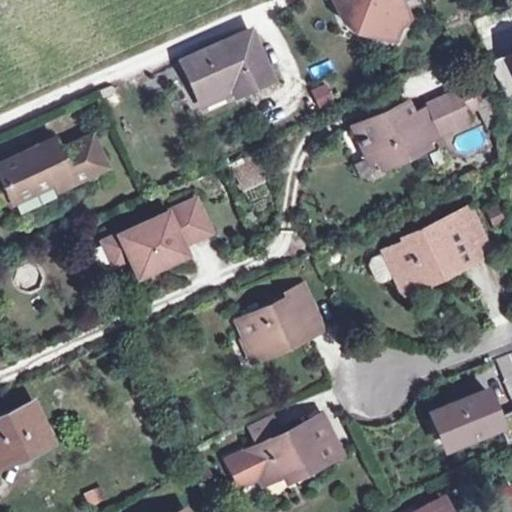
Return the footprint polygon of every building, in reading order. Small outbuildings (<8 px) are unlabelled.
[(333,0),(342,20),(381,35),(387,21),(400,26),(410,21),(400,0),(333,0)] [(387,21),(381,35),(393,40),(400,26),(387,21)] [(183,61),(199,98),(231,82),(234,90),(235,92),(269,77),(249,31),(183,61)] [(231,82),(199,98),(202,105),(234,90),(231,82)] [(316,109),(333,102),(326,83),(308,90),(316,109)] [(470,90),(459,94),(467,115),(478,110),(470,90)] [(459,94),(429,106),(440,135),(470,123),(459,94)] [(436,137),(428,118),(414,123),(407,104),(353,125),(360,143),(366,142),(374,160),(393,152),(394,156),(436,137)] [(89,135),(75,141),(90,173),(104,166),(89,135)] [(51,139),(30,149),(33,156),(55,147),(51,139)] [(0,162),(0,176),(0,177),(9,196),(11,200),(53,181),(56,188),(90,173),(75,141),(57,150),(56,146),(55,147),(33,156),(30,149),(0,162)] [(236,172),(243,187),(264,177),(257,162),(236,172)] [(0,199),(9,196),(0,177),(0,199)] [(113,264),(128,257),(137,275),(185,253),(181,244),(210,231),(195,199),(103,242),(113,264)] [(470,206),(455,213),(460,223),(476,259),(491,253),(470,206)] [(487,210),(493,224),(503,220),(496,206),(487,210)] [(455,213),(438,221),(443,230),(460,223),(455,213)] [(415,236),(402,241),(383,250),(384,253),(372,258),(370,264),(376,278),(382,280),(394,274),(401,290),(421,281),(418,275),(455,258),(458,267),(476,259),(460,223),(443,230),(438,221),(413,232),(415,236)] [(401,238),(402,241),(415,236),(413,232),(401,238)] [(303,332),(320,324),(302,284),(285,292),(287,296),(236,320),(254,360),(273,351),(271,344),(280,340),(281,342),(303,332)] [(320,324),(303,332),(305,337),(323,328),(320,324)] [(136,339),(142,349),(150,345),(145,335),(136,339)] [(486,391),(437,411),(451,445),(499,426),(506,444),(511,441),(511,411),(496,418),(486,391)] [(0,414),(0,462),(50,439),(32,400),(0,414)] [(250,427),(258,444),(282,432),(274,416),(250,427)] [(299,424),(282,432),(258,444),(246,450),(226,459),(239,485),(258,475),(262,482),(315,456),(318,463),(340,453),(323,418),(301,428),(299,424)] [(187,452),(190,458),(199,455),(196,448),(187,452)] [(84,495),(89,506),(106,499),(101,488),(84,495)] [(411,511),(449,511),(441,497),(411,511)]
